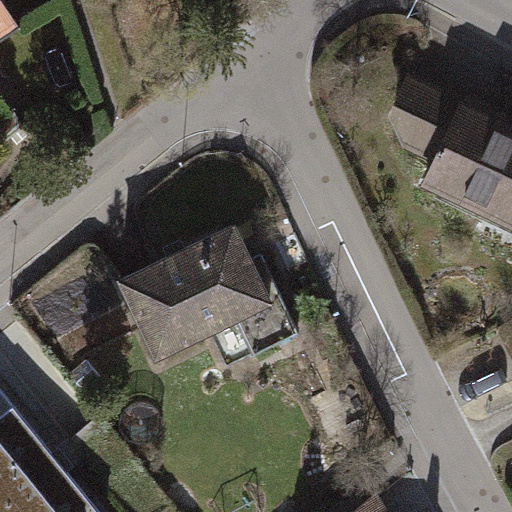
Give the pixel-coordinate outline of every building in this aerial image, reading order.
[(6,0),(0,0),(0,44),(25,28),(6,0)] [(0,63),(0,170),(50,136),(0,63)] [(511,116),(407,68),(386,111),(403,147),(426,157),(414,181),(511,226),(511,116)] [(239,215),(120,272),(159,352),(241,314),(257,348),(297,329),(279,291),(276,292),(239,215)] [(104,511),(0,381),(0,511),(104,511)]
